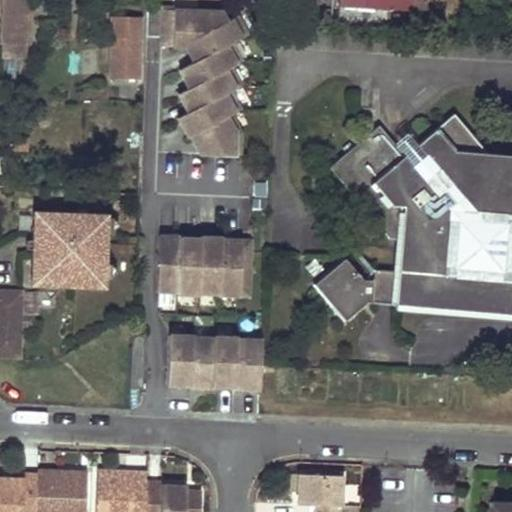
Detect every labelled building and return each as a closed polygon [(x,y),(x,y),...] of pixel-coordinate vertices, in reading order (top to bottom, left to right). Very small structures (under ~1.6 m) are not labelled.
[(15,0),(14,25),(31,25),(31,0),(15,0)] [(338,0),(337,21),(389,25),(390,10),(410,12),(411,9),(426,10),(426,0),(338,0)] [(219,9),(146,7),(145,26),(145,37),(160,37),(160,47),(180,48),(184,45),(188,43),(224,22),(219,9)] [(120,17),(119,52),(140,52),(140,17),(120,17)] [(243,37),(233,18),(224,22),(188,43),(197,60),(198,61),(232,43),(233,43),(243,37)] [(243,61),(233,43),(232,43),(198,61),(197,60),(193,62),(182,68),(193,87),(231,68),(232,67),(243,61)] [(188,43),(184,45),(193,62),(197,60),(188,43)] [(242,85),(232,67),(231,68),(193,87),(188,89),(182,92),(192,111),(230,91),(231,91),(242,85)] [(182,68),(178,70),(188,89),(193,87),(182,68)] [(241,109),(231,91),(230,91),(192,111),(187,113),(181,116),(191,136),(194,134),(230,114),(241,109)] [(182,92),(177,94),(187,113),(192,111),(182,92)] [(239,132),(230,114),(194,134),(205,154),(238,155),(239,132)] [(511,155),(486,154),(453,114),(415,146),(425,157),(413,168),(403,156),(395,146),(378,126),(328,168),(388,240),(399,241),(397,272),(373,270),(362,280),(344,259),(313,285),(344,322),(366,303),(511,315),(511,155)] [(181,116),(177,119),(187,138),(189,137),(191,136),(181,116)] [(191,136),(189,137),(198,154),(205,154),(194,134),(191,136)] [(403,156),(413,168),(425,157),(415,146),(407,136),(395,146),(403,156)] [(32,212),(30,287),(105,289),(107,214),(32,212)] [(179,237),(158,237),(156,292),(177,292),(179,239),(179,237)] [(221,238),(199,237),(199,239),(200,239),(198,293),(217,293),(218,293),(220,240),(221,238)] [(199,239),(179,239),(177,292),(177,294),(198,295),(198,293),(200,239),(199,239)] [(248,241),(220,240),(218,293),(217,293),(217,295),(247,296),(248,241)] [(0,290),(0,358),(21,359),(23,291),(0,290)] [(147,335),(133,335),(130,389),(143,390),(147,335)] [(192,336),(168,336),(166,385),(188,386),(191,338),(192,336)] [(236,338),(213,337),(213,338),(212,387),(233,387),(234,387),(235,339),(236,339),(236,338)] [(191,338),(188,386),(188,387),(212,388),(212,387),(213,338),(191,338)] [(236,339),(235,339),(234,387),(233,387),(233,389),(260,390),(262,340),(236,339)] [(57,470),(56,477),(37,476),(35,511),(84,511),(87,471),(57,470)] [(96,472),(94,511),(144,511),(146,481),(125,480),(126,473),(96,472)] [(146,474),(126,473),(125,480),(146,481),(146,474)] [(298,475),(290,474),(289,492),(298,493),(298,475)] [(35,511),(37,476),(21,475),(21,479),(0,477),(0,511),(35,511)] [(341,476),(298,475),(298,493),(297,505),(316,506),(323,506),(322,511),(354,511),(355,506),(340,505),(341,476)] [(162,482),(146,481),(144,511),(199,511),(200,496),(185,496),(185,490),(186,485),(162,485),(162,482)] [(511,511),(511,503),(494,502),(493,511),(511,511)]
